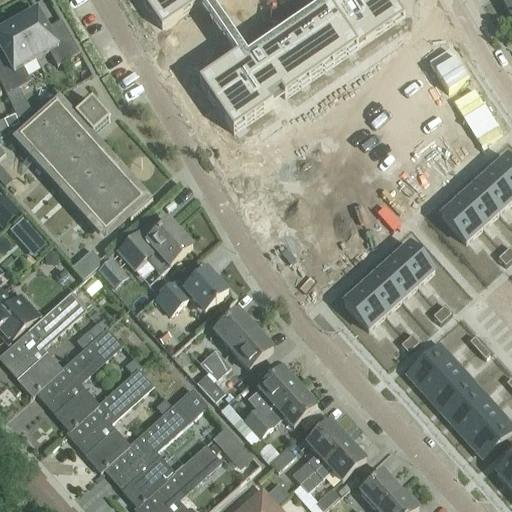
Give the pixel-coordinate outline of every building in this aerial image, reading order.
[(141,0),(147,8),(152,4),(158,13),(152,17),(163,32),(203,5),(199,0),(141,0)] [(240,59),(200,87),(211,102),(216,98),(222,107),(217,110),(234,137),(237,135),(233,130),(241,124),(245,129),(274,109),(270,104),(282,96),(286,102),(301,91),(297,86),(306,80),(309,85),(325,75),(321,69),(329,64),(333,69),(348,59),(345,53),(353,47),(357,53),(395,27),(391,21),(400,15),(404,21),(406,19),(392,0),(334,0),(339,7),(332,12),(247,70),(240,59)] [(511,0),(501,0),(511,18),(511,0)] [(15,26),(36,63),(50,55),(57,69),(80,56),(64,29),(51,36),(38,13),(15,26)] [(23,70),(36,63),(15,26),(0,34),(0,51),(6,62),(0,65),(0,82),(7,98),(18,92),(31,84),(23,70)] [(407,92),(429,79),(420,63),(397,77),(407,92)] [(478,156),(437,77),(405,93),(434,149),(422,156),(434,178),(478,156)] [(7,98),(15,118),(17,122),(31,114),(18,92),(7,98)] [(93,138),(110,123),(92,103),(75,118),(93,138)] [(106,237),(143,204),(57,108),(20,141),(106,237)] [(8,132),(19,127),(17,122),(15,118),(4,123),(8,132)] [(511,166),(508,161),(492,175),(511,197),(511,166)] [(511,197),(492,175),(476,190),(501,217),(511,207),(511,197)] [(431,205),(443,198),(434,184),(423,191),(431,205)] [(476,190),(460,204),(485,232),(501,217),(476,190)] [(0,201),(0,229),(3,232),(21,215),(5,197),(0,201)] [(460,204),(442,221),(467,248),(485,232),(460,204)] [(194,250),(171,225),(148,245),(139,235),(118,255),(135,275),(148,263),(161,279),(194,250)] [(48,250),(39,240),(29,248),(38,259),(48,250)] [(411,249),(395,263),(420,290),(435,276),(411,249)] [(84,284),(103,266),(92,254),(72,271),(84,284)] [(511,261),(505,255),(499,260),(507,269),(511,264),(511,261)] [(395,263),(379,277),(404,305),(420,290),(395,263)] [(115,292),(127,281),(112,264),(100,275),(115,292)] [(228,296),(207,272),(185,293),(177,285),(157,303),(171,319),(192,301),(205,316),(228,296)] [(379,277),(363,292),(388,319),(404,305),(379,277)] [(363,292),(345,308),(369,336),(388,319),(363,292)] [(0,298),(0,340),(7,349),(40,320),(21,299),(10,309),(0,298)] [(63,374),(62,373),(44,353),(85,316),(70,299),(0,361),(0,364),(32,401),(35,398),(63,374)] [(446,308),(440,313),(448,322),(454,317),(446,308)] [(440,313),(434,318),(442,327),(448,322),(440,313)] [(233,355),(257,333),(239,314),(215,336),(233,355)] [(96,343),(104,337),(97,328),(88,335),(96,343)] [(257,333),(233,355),(250,374),(274,353),(257,333)] [(104,337),(96,343),(62,373),(63,374),(35,398),(69,436),(100,409),(99,408),(81,389),(123,352),(107,334),(104,337)] [(163,348),(172,340),(168,335),(159,344),(163,348)] [(414,337),(408,342),(416,351),(422,346),(414,337)] [(481,340),(472,348),(478,354),(487,346),(481,340)] [(408,342),(402,347),(410,356),(416,351),(408,342)] [(487,346),(478,354),(483,360),(492,352),(487,346)] [(440,349),(408,378),(427,400),(459,371),(440,349)] [(208,377),(224,363),(216,354),(200,368),(208,377)] [(224,363),(208,377),(217,386),(232,372),(224,363)] [(132,378),(138,375),(141,372),(134,364),(125,370),(132,378)] [(277,412),(301,391),(283,371),(259,393),(260,394),(248,404),(257,414),(243,425),(241,422),(233,428),(245,441),(268,420),(277,412)] [(459,371),(427,400),(445,420),(478,391),(459,371)] [(138,375),(132,378),(99,408),(100,409),(69,436),(66,439),(100,477),(104,474),(131,450),(130,449),(112,429),(154,392),(138,375)] [(308,399),(301,391),(277,412),(294,432),(318,410),(315,407),(316,404),(311,398),(308,399)] [(478,391),(445,420),(464,441),(496,412),(478,391)] [(131,413),(136,424),(154,414),(149,404),(131,413)] [(163,419),(172,413),(164,405),(156,411),(163,419)] [(221,414),(227,421),(234,414),(228,407),(221,414)] [(172,413),(163,419),(130,449),(131,450),(104,474),(137,511),(176,478),(175,477),(157,457),(191,427),(175,410),(172,413)] [(511,429),(496,412),(464,441),(483,462),(511,436),(511,429)] [(268,420),(245,441),(255,453),(262,445),(260,444),(277,430),(268,420)] [(292,479),(300,488),(349,445),(332,426),(308,447),(317,457),(292,479)] [(212,446),(226,461),(239,449),(225,434),(212,446)] [(367,464),(349,445),(300,489),(308,497),(333,475),(343,486),(367,464)] [(176,478),(137,511),(185,511),(180,505),(222,468),(206,450),(175,477),(176,478)] [(279,477),(297,460),(288,451),(269,467),(279,477)] [(511,464),(497,478),(511,493),(511,491),(511,464)] [(383,511),(402,495),(385,475),(361,497),(374,511),(383,511)] [(83,484),(70,499),(82,509),(95,494),(83,484)] [(319,511),(326,511),(339,501),(332,492),(316,507),(319,511)] [(410,504),(402,495),(383,511),(417,511),(419,508),(414,503),(410,504)] [(276,511),(263,497),(246,511),(276,511)]
